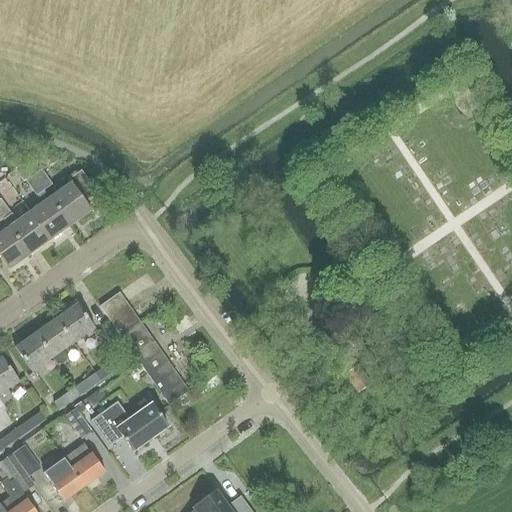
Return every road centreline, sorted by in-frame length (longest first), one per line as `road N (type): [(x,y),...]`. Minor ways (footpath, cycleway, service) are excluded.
road 1 (residential): [(272,393),(137,219)]
road 2 (residential): [(107,511),(272,393)]
road 3 (residential): [(0,318),(137,219)]
road 4 (residential): [(365,511),(272,393)]
